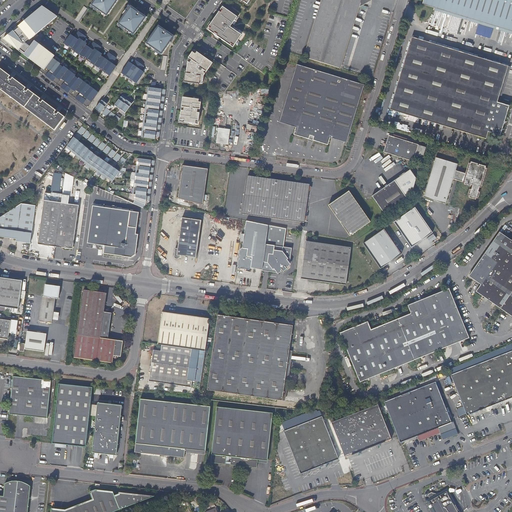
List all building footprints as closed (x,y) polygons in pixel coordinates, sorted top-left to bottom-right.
[(93,0),(90,5),(104,14),(106,12),(108,14),(117,0),(93,0)] [(324,0),(320,0),(304,57),(306,58),(324,0)] [(324,0),(306,58),(338,67),(357,5),(358,5),(362,6),(372,0),(371,0),(324,0)] [(511,0),(423,0),(422,4),(511,31),(511,0)] [(358,5),(357,5),(338,67),(340,68),(359,7),(362,6),(358,5)] [(3,39),(29,58),(40,44),(35,40),(34,41),(30,38),(57,16),(42,6),(3,39)] [(130,6),(118,24),(131,33),(133,31),(135,33),(147,17),(137,10),(136,11),(134,10),(135,9),(130,6)] [(206,29),(232,47),(240,35),(229,27),(236,16),(222,6),(206,29)] [(174,36),(158,24),(147,41),(149,43),(148,45),(162,54),(169,43),(168,42),(169,41),(170,42),(174,36)] [(71,34),(62,45),(109,77),(116,68),(111,64),(116,59),(108,53),(104,59),(97,53),(101,48),(94,42),(89,48),(82,42),(86,37),(79,31),(75,37),(71,34)] [(508,66),(411,37),(390,109),(486,139),(488,132),(500,135),(509,106),(500,103),(497,102),(508,66)] [(40,44),(29,58),(44,69),(55,55),(40,44)] [(188,57),(185,81),(202,83),(203,75),(212,62),(196,51),(195,53),(192,51),(188,57)] [(92,102),(97,94),(52,59),(46,67),(50,70),(46,75),(53,81),(57,76),(65,81),(61,87),(68,93),(72,87),(80,93),(76,98),(83,104),(87,98),(92,102)] [(127,63),(121,72),(137,83),(144,74),(139,71),(143,65),(136,60),(132,65),(127,63)] [(364,85),(297,64),(279,122),(296,127),(294,134),(308,139),(309,138),(310,135),(314,136),(313,139),(314,140),(328,145),(330,137),(347,142),(364,85)] [(510,67),(508,66),(497,102),(500,103),(510,67)] [(0,68),(0,88),(1,89),(3,91),(17,101),(18,102),(31,112),(33,113),(47,124),(49,125),(55,130),(64,117),(59,112),(56,110),(43,100),(40,98),(28,89),(26,88),(13,78),(10,76),(0,68)] [(165,89),(147,87),(147,94),(160,96),(161,93),(165,94),(165,89)] [(164,101),(164,96),(160,96),(147,94),(146,102),(160,103),(160,100),(164,101)] [(120,109),(127,99),(122,95),(114,105),(119,109),(120,109)] [(198,121),(200,109),(197,109),(198,106),(200,107),(201,100),(182,97),(181,104),(184,104),(183,107),(181,106),(180,115),(179,115),(178,121),(188,123),(195,124),(196,121),(198,121)] [(108,102),(103,98),(95,108),(100,112),(108,102)] [(127,98),(127,99),(120,109),(125,113),(133,102),(127,98)] [(146,102),(146,101),(145,109),(158,110),(159,108),(163,108),(163,104),(160,103),(146,102)] [(158,110),(145,109),(144,116),(158,118),(158,115),(162,116),(163,111),(158,110)] [(144,116),(143,123),(157,124),(157,122),(161,123),(162,118),(158,118),(144,116)] [(157,124),(143,123),(142,130),(156,132),(156,129),(160,130),(161,125),(157,124)] [(77,134),(92,142),(96,135),(81,127),(77,134)] [(230,129),(218,127),(216,143),(221,143),(224,144),(228,144),(230,129)] [(142,130),(141,137),(155,139),(155,136),(159,137),(160,132),(156,132),(142,130)] [(80,139),(74,135),(67,146),(72,150),(80,140),(80,139)] [(419,144),(389,135),(384,152),(414,161),(419,144)] [(85,143),(80,140),(72,150),(77,154),(84,144),(85,143)] [(89,148),(84,144),(77,154),(81,158),(89,148)] [(94,153),(89,148),(81,158),(81,159),(86,163),(94,153)] [(99,157),(94,153),(86,163),(91,167),(99,157)] [(113,159),(117,162),(121,156),(118,153),(113,159)] [(99,157),(91,167),(96,171),(96,170),(104,161),(99,157)] [(458,164),(436,157),(424,197),(446,204),(453,179),(465,182),(464,184),(471,186),(472,184),(473,185),(471,189),(470,188),(468,195),(469,196),(469,197),(476,199),(476,198),(478,198),(480,192),(478,191),(480,187),(481,187),(487,168),(486,168),(486,166),(479,164),(478,165),(477,165),(478,164),(471,161),(470,163),(469,162),(466,173),(456,170),(458,164)] [(155,161),(137,158),(136,165),(137,166),(150,167),(151,165),(155,165),(155,161)] [(104,160),(104,161),(96,170),(101,174),(109,164),(104,160)] [(109,164),(101,174),(106,178),(107,178),(114,168),(109,164)] [(208,169),(182,165),(178,198),(203,205),(208,169)] [(150,167),(137,166),(136,173),(150,175),(150,172),(154,172),(154,168),(150,167)] [(114,168),(107,178),(112,182),(115,177),(119,172),(114,168)] [(136,173),(135,180),(149,182),(149,179),(153,180),(154,175),(150,175),(136,173)] [(310,184),(248,175),(243,214),(305,222),(310,184)] [(149,182),(135,180),(134,187),(148,189),(148,186),(152,187),(153,182),(149,182)] [(395,180),(372,196),(384,213),(407,198),(395,180)] [(134,187),(133,194),(136,194),(147,196),(147,193),(151,194),(152,189),(148,189),(134,187)] [(349,190),(329,205),(350,236),(371,221),(349,190)] [(136,194),(136,199),(134,204),(144,208),(146,204),(146,200),(150,201),(151,196),(147,196),(136,194)] [(61,202),(44,200),(38,244),(55,246),(61,205),(61,202)] [(62,205),(61,205),(55,246),(73,249),(79,205),(62,202),(62,205)] [(36,205),(22,203),(0,217),(0,236),(17,238),(16,241),(30,243),(36,205)] [(139,212),(93,205),(88,243),(105,245),(104,253),(131,257),(136,254),(139,234),(136,234),(139,212)] [(415,207),(394,222),(412,247),(433,233),(415,207)] [(201,220),(182,217),(178,248),(175,248),(174,255),(174,257),(175,258),(178,259),(178,258),(180,257),(180,255),(196,257),(201,220)] [(269,225),(246,220),(240,266),(262,269),(266,244),(269,225)] [(384,229),(363,243),(381,269),(402,254),(384,229)] [(468,276),(480,285),(476,292),(511,317),(511,239),(511,241),(499,232),(468,276)] [(351,247),(306,241),(301,278),(346,285),(351,247)] [(292,248),(266,244),(262,269),(262,270),(277,272),(278,273),(282,271),(281,270),(282,269),(284,271),(287,269),(286,267),(287,266),(287,267),(291,264),(290,263),(292,248)] [(360,261),(351,260),(348,281),(358,283),(360,261)] [(22,280),(0,277),(0,306),(5,307),(18,309),(20,295),(21,290),(22,280)] [(60,286),(45,284),(43,296),(46,297),(48,287),(57,288),(55,298),(58,299),(60,286)] [(43,296),(39,321),(52,323),(55,298),(57,288),(48,287),(46,297),(43,296)] [(411,313),(398,319),(371,330),(368,322),(340,333),(360,382),(414,360),(469,338),(449,289),(407,305),(411,313)] [(107,293),(83,290),(74,358),(112,363),(113,357),(114,356),(116,356),(121,357),(123,341),(108,339),(112,313),(104,312),(107,293)] [(210,319),(162,312),(158,344),(162,345),(205,351),(210,319)] [(292,326),(218,315),(207,390),(282,401),(292,326)] [(0,319),(0,344),(7,345),(11,321),(0,319)] [(47,334),(27,331),(26,342),(27,342),(26,349),(44,352),(47,334)] [(161,351),(153,350),(149,381),(191,387),(192,381),(201,382),(205,351),(162,345),(161,351)] [(511,351),(451,375),(467,416),(486,409),(488,413),(490,412),(489,408),(511,398),(511,351)] [(51,380),(13,376),(9,414),(47,418),(51,380)] [(435,382),(384,402),(400,442),(452,423),(435,382)] [(92,388),(58,384),(52,443),(55,444),(66,445),(86,447),(92,388)] [(210,406),(140,399),(135,452),(184,457),(185,453),(185,449),(206,451),(210,406)] [(122,405),(97,402),(92,453),(116,455),(122,405)] [(378,404),(331,423),(345,457),(391,439),(378,404)] [(273,413),(217,407),(212,454),(211,462),(225,464),(226,462),(231,462),(231,465),(257,468),(257,460),(267,461),(273,413)] [(322,416),(284,431),(301,474),(339,459),(322,416)] [(4,496),(0,495),(0,511),(27,511),(30,486),(28,484),(26,483),(24,482),(21,481),(18,481),(14,481),(11,481),(8,482),(5,483),(4,496)] [(90,491),(93,499),(65,509),(52,508),(51,511),(112,511),(138,502),(139,494),(119,492),(119,493),(115,495),(113,491),(96,489),(90,491)] [(430,501),(429,501),(435,511),(459,511),(460,511),(455,503),(454,503),(447,491),(438,496),(437,494),(432,493),(429,494),(428,496),(430,501)] [(155,496),(139,494),(138,502),(155,496)]
